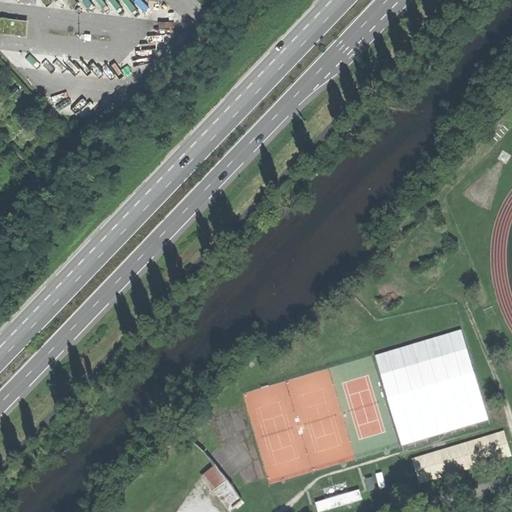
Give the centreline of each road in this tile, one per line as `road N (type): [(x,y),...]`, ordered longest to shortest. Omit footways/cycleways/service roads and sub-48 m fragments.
road 1 (primary): [(0,403),(387,0)]
road 2 (primary): [(339,0),(73,280)]
